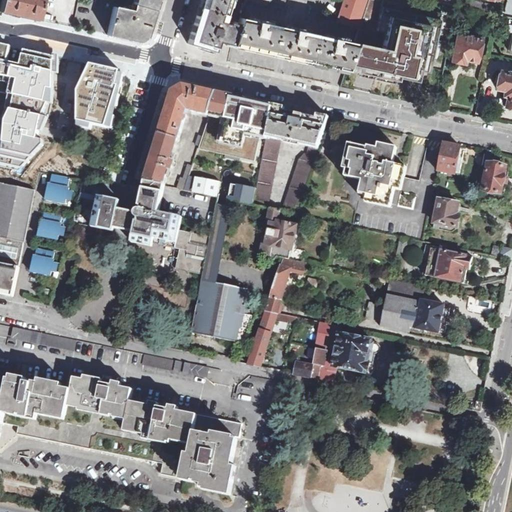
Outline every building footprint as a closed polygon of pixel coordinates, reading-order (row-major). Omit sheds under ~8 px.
[(0,0),(0,11),(11,14),(20,16),(21,16),(27,17),(38,19),(41,0),(0,0)] [(134,0),(133,4),(154,10),(156,0),(134,0)] [(201,0),(188,43),(214,52),(217,42),(231,44),(238,25),(230,22),(229,24),(224,22),(226,15),(230,0),(201,0)] [(344,0),(337,21),(354,27),(358,18),(359,18),(363,5),(365,5),(365,0),(344,0)] [(355,42),(346,70),(358,73),(358,69),(375,73),(375,76),(396,80),(396,77),(416,81),(420,62),(431,65),(441,13),(381,0),(367,0),(354,42),(355,42)] [(511,0),(490,0),(503,3),(501,8),(466,0),(465,8),(471,9),(482,11),(511,17),(511,0)] [(154,10),(133,4),(132,10),(119,7),(115,6),(114,6),(107,35),(134,41),(146,35),(154,10)] [(471,9),(470,16),(480,19),(482,11),(471,9)] [(238,25),(231,44),(253,49),(281,56),(286,57),(329,66),(346,70),(355,42),(354,42),(287,28),(240,18),(238,25)] [(457,34),(451,61),(464,64),(465,59),(476,62),(481,39),(457,34)] [(9,46),(0,43),(0,74),(5,75),(9,46)] [(58,57),(20,49),(19,61),(8,60),(5,75),(14,77),(0,127),(0,165),(20,173),(44,144),(54,105),(58,57)] [(119,67),(84,60),(72,118),(107,125),(119,67)] [(499,71),(496,88),(504,90),(503,96),(507,97),(505,107),(511,108),(511,73),(507,72),(507,73),(499,71)] [(160,133),(180,139),(188,111),(192,112),(192,114),(209,118),(217,92),(184,85),(173,91),(160,133)] [(218,203),(228,205),(229,199),(255,204),(273,109),(274,105),(217,92),(209,118),(202,137),(199,145),(192,166),(185,190),(219,197),(218,203)] [(255,204),(269,207),(282,140),(304,145),(309,146),(307,155),(305,154),(300,159),(283,210),(294,212),(297,215),(330,117),(318,114),(317,118),(311,117),(284,111),(285,107),(274,105),(273,109),(255,204)] [(145,181),(165,186),(170,169),(172,170),(173,167),(176,168),(177,163),(173,162),(180,139),(160,133),(145,180),(145,181)] [(350,144),(344,169),(347,170),(346,177),(363,180),(360,195),(368,196),(367,199),(391,205),(395,189),(398,190),(401,177),(403,167),(394,165),(397,148),(380,143),(378,149),(369,146),(368,148),(350,144)] [(443,143),(438,171),(455,175),(461,146),(443,143)] [(487,150),(484,163),(489,164),(489,163),(491,164),(494,151),(487,150)] [(489,164),(484,190),(501,194),(506,167),(491,164),(489,163),(489,164)] [(185,190),(192,166),(188,164),(184,178),(181,177),(178,188),(185,190)] [(66,177),(52,174),(50,184),(64,186),(66,177)] [(70,178),(66,177),(64,186),(50,184),(49,184),(46,200),(54,202),(54,200),(57,200),(57,203),(65,204),(66,199),(71,200),(73,192),(68,191),(69,187),(68,187),(70,178)] [(145,181),(140,206),(142,206),(141,209),(140,209),(139,209),(138,209),(138,210),(137,210),(136,211),(136,213),(118,209),(120,200),(99,196),(92,226),(114,231),(134,235),(132,242),(152,246),(152,243),(180,249),(177,268),(202,274),(209,237),(180,230),(182,217),(159,212),(165,186),(145,181)] [(0,236),(25,242),(36,190),(4,183),(0,182),(0,236)] [(192,333),(236,342),(244,343),(262,288),(261,254),(272,208),(269,207),(255,204),(229,199),(228,205),(218,203),(203,274),(192,333)] [(440,200),(434,228),(452,232),(455,228),(460,204),(440,200)] [(282,258),(284,258),(289,259),(291,250),(292,250),(297,226),(288,224),(289,222),(279,220),(281,210),(272,208),(261,254),(282,258)] [(58,216),(45,213),(43,220),(57,222),(58,216)] [(58,216),(57,222),(43,220),(42,220),(38,236),(47,238),(48,236),(50,236),(50,239),(57,240),(59,236),(63,237),(65,228),(61,227),(62,224),(61,223),(62,217),(58,216)] [(0,293),(14,296),(25,242),(0,236),(0,293)] [(400,237),(398,251),(405,253),(408,239),(400,237)] [(439,249),(426,246),(424,258),(426,259),(423,275),(463,284),(466,270),(471,271),(473,256),(439,249)] [(493,257),(500,259),(503,247),(495,246),(493,257)] [(511,259),(511,249),(503,247),(500,259),(511,261),(511,259)] [(51,252),(38,249),(36,256),(49,259),(51,252)] [(51,252),(49,259),(36,256),(35,256),(32,272),(39,274),(40,272),(43,272),(43,274),(51,276),(52,271),(56,272),(58,264),(54,263),(54,260),(53,259),(55,253),(51,252)] [(282,265),(291,268),(304,271),(306,263),(289,259),(284,258),(282,265)] [(267,312),(277,314),(280,305),(291,268),(282,265),(267,312)] [(381,327),(409,333),(411,328),(440,334),(445,306),(423,302),(426,288),(391,281),(386,306),(382,322),(381,327)] [(500,315),(503,304),(462,295),(460,305),(475,308),(475,309),(500,315)] [(382,322),(386,306),(370,303),(367,319),(382,322)] [(248,364),(261,367),(277,314),(267,312),(248,364)] [(281,321),(293,323),(295,317),(282,314),(281,321)] [(296,374),(312,377),(325,380),(328,366),(366,373),(369,357),(376,358),(379,356),(381,348),(378,345),(372,343),(372,341),(340,334),(341,327),(321,323),(313,365),(298,362),(296,374)] [(15,338),(75,350),(77,340),(17,328),(15,338)] [(236,342),(234,350),(241,351),(244,343),(236,342)] [(145,354),(143,364),(205,377),(207,367),(199,365),(145,354)] [(75,377),(72,390),(35,382),(34,385),(10,380),(5,402),(0,401),(0,423),(4,424),(4,423),(19,426),(18,434),(82,447),(164,463),(162,474),(185,479),(185,477),(204,481),(203,486),(228,491),(233,466),(229,465),(235,437),(240,437),(242,424),(190,413),(130,401),(133,389),(118,386),(98,382),(75,377)] [(460,489),(462,481),(446,478),(445,485),(460,489)]
